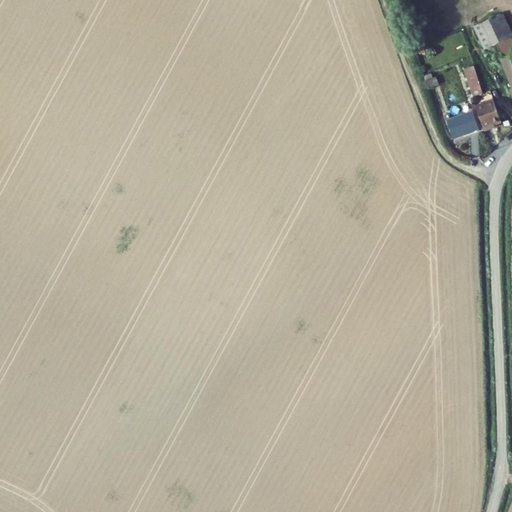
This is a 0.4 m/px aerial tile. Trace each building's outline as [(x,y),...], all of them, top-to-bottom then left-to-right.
[(470,15),(479,40),(494,33),(508,27),(498,3),(470,15)] [(507,89),(511,103),(511,37),(508,27),(494,33),(500,50),(498,52),(510,87),(507,89)] [(469,93),(478,90),(469,64),(460,67),(469,93)] [(490,96),(472,103),(481,127),(488,124),(488,122),(498,118),(490,96)] [(447,115),(453,134),(475,126),(468,107),(447,115)]
